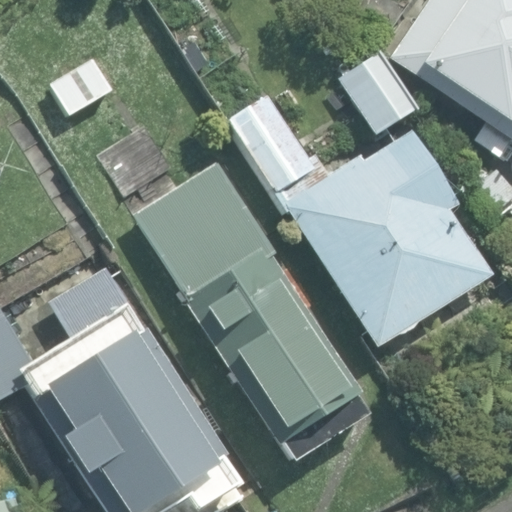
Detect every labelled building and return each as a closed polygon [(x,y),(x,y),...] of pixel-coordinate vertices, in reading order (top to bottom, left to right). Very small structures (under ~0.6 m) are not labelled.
[(382,60),(511,146),(511,0),(435,0),(427,13),(417,7),(382,60)] [(370,42),(382,30),(366,15),(354,26),(370,42)] [(334,82),(371,138),(408,113),(371,58),(334,82)] [(87,60),(45,86),(65,119),(107,93),(87,60)] [(283,214),(369,350),(483,278),(442,212),(452,206),(406,134),(357,165),(353,159),(321,178),(309,159),(303,163),(263,99),(223,125),(280,216),(283,214)] [(273,441),(286,463),(361,418),(349,399),(356,395),(304,310),(305,309),(282,271),(278,274),(212,166),(128,218),(181,305),(180,305),(265,445),(273,441)] [(490,216),(511,198),(511,194),(493,171),(470,190),(490,216)] [(221,459),(101,270),(43,307),(64,339),(26,363),(0,322),(0,401),(21,388),(99,511),(222,511),(240,501),(216,463),(221,459)] [(511,352),(487,369),(511,406),(511,352)] [(0,503),(0,511),(10,511),(8,501),(0,503)]
